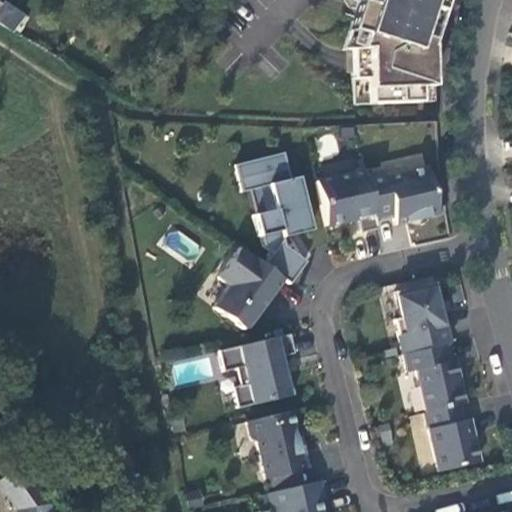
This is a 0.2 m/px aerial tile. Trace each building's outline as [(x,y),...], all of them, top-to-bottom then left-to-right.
[(0,0),(0,24),(14,35),(26,18),(5,4),(0,0)] [(445,0),(360,0),(358,6),(372,10),(366,29),(352,25),(343,54),(353,54),(354,108),(420,107),(420,91),(431,91),(430,50),(429,50),(431,44),(434,46),(438,32),(435,31),(445,0)] [(358,6),(352,25),(366,29),(372,10),(358,6)] [(431,91),(420,91),(420,107),(431,106),(431,91)] [(357,154),(317,166),(320,178),(361,165),(357,154)] [(312,236),(298,181),(289,182),(283,156),(235,168),(242,196),(250,193),(268,189),(274,213),(256,218),(253,219),(258,240),(261,240),(263,250),(272,256),(263,269),(282,282),(289,288),(306,265),(285,249),(283,243),(312,236)] [(440,218),(434,194),(431,194),(426,170),(384,180),(383,175),(365,178),(375,222),(392,219),(393,225),(403,223),(404,226),(440,218)] [(365,178),(364,173),(315,184),(325,230),(356,222),(359,237),(377,232),(375,222),(365,178)] [(250,193),(256,218),(274,213),(268,189),(250,193)] [(263,269),(238,250),(216,279),(228,287),(212,309),(242,331),(246,332),(282,282),(263,269)] [(449,347),(441,312),(438,313),(436,306),(440,305),(435,286),(394,295),(400,321),(394,323),(402,358),(446,348),(449,347)] [(278,360),(292,357),(288,338),(216,354),(221,375),(235,372),(239,389),(231,391),(236,411),(292,397),(286,372),(281,373),(278,360)] [(466,407),(455,363),(450,364),(446,348),(402,358),(406,375),(415,372),(425,416),(457,409),(466,407)] [(477,466),(467,423),(461,424),(457,409),(425,416),(422,417),(437,476),(477,466)] [(308,471),(300,439),(295,440),(289,414),(272,418),(246,425),(251,443),(256,446),(264,482),(269,481),(272,495),(302,488),(298,473),(308,471)] [(272,495),(268,496),(271,511),(273,511),(319,511),(317,502),(322,501),(318,485),(302,488),(272,495)]
